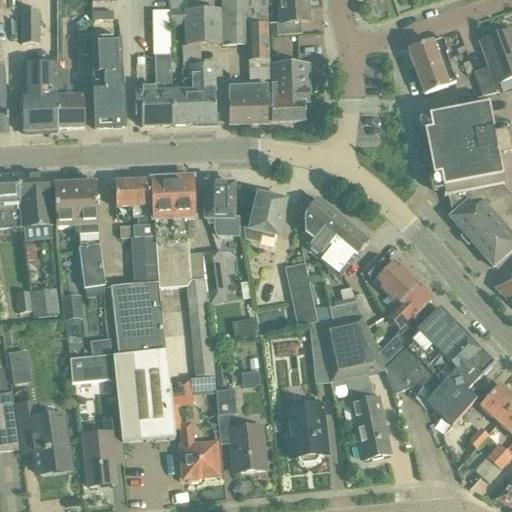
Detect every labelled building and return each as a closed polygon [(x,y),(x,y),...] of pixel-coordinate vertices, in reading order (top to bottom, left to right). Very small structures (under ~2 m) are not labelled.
[(271,125),(271,89),(270,89),(269,62),(268,62),(267,20),(268,20),(268,8),(269,8),(268,0),(221,0),(220,47),(248,47),(249,62),(248,63),(248,83),(241,83),(241,90),(230,90),(231,126),(271,125)] [(276,23),(276,24),(270,25),(271,38),(302,35),(301,24),(309,23),(306,0),(278,0),(281,23),(276,23)] [(218,11),(198,12),(186,12),(186,25),(187,47),(219,46),(218,11)] [(39,46),(38,12),(21,12),(21,46),(39,46)] [(186,12),(180,12),(170,12),(170,15),(171,25),(186,25),(186,12)] [(92,22),(113,22),(113,14),(92,14),(92,22)] [(153,15),(155,90),(139,90),(140,96),(134,96),(134,116),(141,116),(141,127),(173,126),(172,95),(171,95),(170,57),(171,57),(171,25),(170,15),(153,15)] [(511,35),(511,34),(480,45),(489,70),(474,75),(482,99),(499,95),(496,87),(511,80),(511,35)] [(90,73),(92,43),(92,41),(93,41),(93,35),(77,35),(77,73),(90,73)] [(92,75),(91,75),(93,129),(125,128),(123,88),(119,88),(118,80),(122,80),(121,40),(93,41),(92,41),(92,43),(90,73),(92,73),(92,75)] [(442,42),(432,46),(408,54),(424,98),(448,89),(447,88),(456,84),(445,56),(447,55),(442,42)] [(57,64),(21,65),(23,134),(56,133),(56,72),(57,72),(57,64)] [(271,66),(271,89),(271,125),(305,124),(304,106),(309,106),(308,65),(271,66)] [(190,68),(190,71),(192,71),(194,126),(216,125),(215,94),(213,94),(212,67),(190,68)] [(4,69),(0,69),(0,135),(8,135),(6,105),(4,69)] [(173,126),(194,126),(192,71),(190,71),(182,72),(183,94),(172,95),(173,126)] [(56,72),(56,133),(57,133),(57,131),(84,130),(83,98),(81,98),(81,88),(69,88),(68,72),(57,72),(56,72)] [(429,163),(430,171),(432,171),(497,158),(496,155),(511,152),(507,130),(492,133),(486,101),(427,113),(429,123),(421,124),(427,151),(420,152),(422,164),(429,163)] [(448,219),(491,269),(511,251),(511,200),(501,187),(502,187),(497,158),(432,171),(430,171),(434,189),(441,188),(443,199),(449,197),(452,216),(448,219)] [(19,177),(20,199),(22,199),(24,228),(50,227),(48,176),(19,177)] [(0,178),(0,229),(21,229),(20,199),(19,177),(0,178)] [(158,286),(160,291),(187,289),(196,379),(214,378),(204,282),(190,283),(186,220),(195,220),(193,180),(150,182),(152,219),(151,219),(153,238),(157,238),(158,286)] [(128,240),(130,240),(153,238),(151,219),(148,194),(149,194),(149,181),(113,183),(115,209),(135,208),(136,228),(120,229),(121,240),(128,240)] [(56,230),(76,229),(75,230),(74,231),(74,232),(74,233),(74,235),(75,235),(76,237),(77,237),(79,238),(79,250),(84,291),(105,288),(99,247),(98,247),(97,228),(95,185),(54,187),(56,230)] [(206,186),(206,221),(207,221),(207,226),(213,226),(213,232),(216,239),(238,239),(238,219),(231,219),(231,186),(206,186)] [(243,229),(245,240),(259,244),(262,234),(277,238),(285,203),(283,203),(281,199),(274,197),(270,200),(257,197),(249,231),(243,229)] [(302,254),(333,215),(316,201),(304,216),(303,233),(305,235),(300,234),(302,254)] [(356,234),(333,215),(302,254),(302,257),(307,251),(316,259),(333,240),(344,249),(356,234)] [(339,277),(367,242),(356,234),(344,249),(333,240),(316,259),(339,277)] [(157,238),(153,238),(130,240),(133,287),(110,289),(117,349),(113,350),(114,357),(111,357),(114,381),(115,381),(121,444),(173,440),(173,433),(168,384),(159,291),(160,291),(158,286),(157,238)] [(227,304),(220,252),(202,255),(209,307),(227,304)] [(372,281),(387,267),(377,257),(362,272),(372,281)] [(373,285),(397,308),(418,287),(394,264),(373,285)] [(284,270),(297,330),(309,327),(317,325),(318,325),(304,266),(284,270)] [(511,305),(511,281),(506,276),(494,289),(511,305)] [(431,300),(418,287),(397,308),(386,319),(400,332),(420,312),(431,300)] [(32,314),(33,320),(59,317),(56,290),(30,293),(32,314)] [(30,293),(17,294),(19,316),(32,314),(30,293)] [(82,321),(79,298),(61,300),(63,323),(82,321)] [(332,325),(362,319),(356,304),(329,310),(332,324),(331,324),(332,325)] [(416,375),(461,334),(438,312),(429,322),(420,312),(400,332),(400,333),(395,338),(416,375)] [(332,325),(331,324),(326,326),(327,332),(340,329),(342,338),(355,335),(366,330),(362,319),(332,325)] [(317,325),(309,327),(315,387),(330,385),(317,325)] [(327,332),(326,326),(318,327),(330,385),(334,404),(336,404),(333,390),(347,387),(364,462),(389,456),(380,414),(379,415),(376,403),(368,381),(385,377),(383,372),(384,372),(377,356),(366,330),(355,335),(342,338),(340,329),(327,332)] [(495,367),(461,334),(416,375),(434,415),(449,430),(476,403),(460,387),(474,373),(482,380),(495,367)] [(416,375),(395,338),(377,356),(384,372),(383,372),(385,377),(386,376),(394,395),(407,390),(434,415),(416,375)] [(114,381),(111,357),(70,361),(72,385),(114,381)] [(197,483),(198,479),(218,478),(215,445),(192,447),(191,430),(181,430),(179,404),(197,402),(196,391),(215,389),(214,378),(196,379),(196,380),(191,380),(191,378),(176,380),(177,383),(168,384),(173,433),(180,432),(181,439),(182,448),(180,448),(183,480),(187,480),(189,484),(197,483)] [(480,410),(498,426),(511,410),(511,398),(499,388),(480,410)] [(0,396),(0,408),(13,406),(12,394),(0,396)] [(32,405),(15,408),(22,456),(32,455),(35,475),(54,472),(66,470),(61,435),(65,435),(63,416),(47,419),(34,421),(32,405)] [(20,457),(22,456),(15,408),(13,408),(13,406),(0,408),(0,425),(0,428),(0,427),(0,454),(19,451),(20,457)] [(318,461),(318,458),(326,457),(321,409),(284,413),(290,462),(299,461),(299,464),(303,466),(315,465),(318,461)] [(511,410),(498,426),(511,438),(511,410)] [(232,477),(264,474),(261,430),(235,432),(234,416),(217,417),(219,445),(230,444),(232,477)] [(475,451),(489,438),(480,430),(467,444),(475,451)] [(111,457),(120,455),(118,434),(82,438),(88,489),(114,486),(111,457)] [(485,460),(493,466),(506,452),(499,446),(485,460)] [(511,457),(506,452),(493,466),(500,473),(511,460),(511,457)] [(511,482),(494,501),(511,511),(511,482)]
